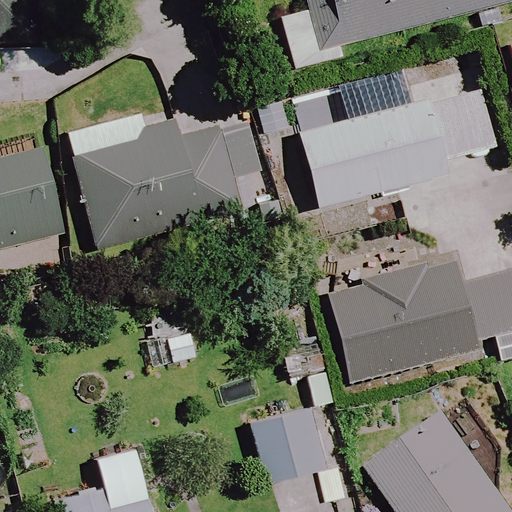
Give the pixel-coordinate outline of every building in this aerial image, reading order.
[(0,0),(0,20),(33,19),(31,0),(0,0)] [(511,0),(306,0),(319,48),(511,1),(511,0)] [(437,179),(418,105),(291,136),(309,210),(437,179)] [(176,118),(69,148),(98,250),(274,200),(251,121),(187,133),(176,118)] [(47,138),(0,149),(0,249),(71,232),(47,138)] [(466,358),(446,263),(357,282),(358,288),(319,296),(338,385),(466,358)] [(187,329),(140,337),(146,372),(193,364),(187,329)] [(265,488),(321,473),(303,405),(247,420),(265,488)] [(503,511),(452,413),(360,472),(389,511),(503,511)] [(165,511),(155,472),(57,496),(60,511),(165,511)]
